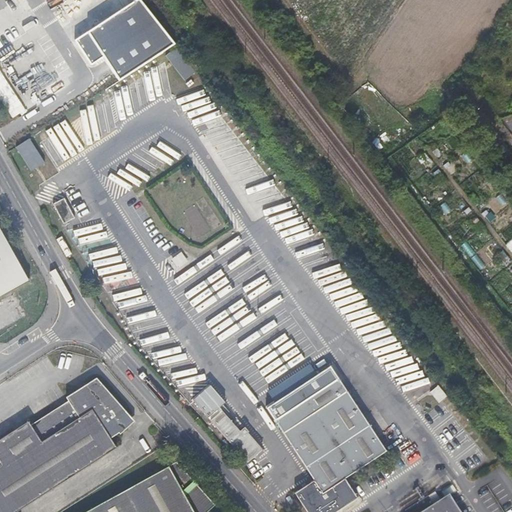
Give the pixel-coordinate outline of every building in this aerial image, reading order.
[(25,0),(24,1),(32,11),(37,7),(31,0),(25,0)] [(139,0),(134,0),(75,40),(92,64),(104,56),(118,76),(173,42),(139,0)] [(165,57),(186,82),(199,71),(178,46),(165,57)] [(39,155),(28,161),(39,181),(50,175),(39,155)] [(55,203),(65,225),(77,219),(67,198),(55,203)] [(63,228),(56,239),(62,242),(69,231),(63,228)] [(0,297),(29,281),(28,279),(26,280),(0,232),(0,297)] [(134,424),(102,374),(0,441),(0,511),(18,511),(117,447),(112,439),(134,424)] [(275,420),(305,467),(314,481),(294,493),(306,511),(336,511),(357,499),(345,479),(386,452),(370,425),(340,378),(275,420)] [(210,385),(193,400),(208,418),(219,408),(225,403),(210,385)] [(430,392),(439,403),(447,397),(438,386),(430,392)] [(221,411),(219,408),(208,418),(210,421),(221,411)] [(221,411),(210,421),(247,464),(262,450),(252,439),(250,441),(245,435),(244,436),(221,411)] [(210,511),(216,507),(178,463),(87,511),(210,511)] [(419,488),(401,499),(408,510),(426,498),(419,488)] [(423,511),(457,511),(448,497),(423,511)]
